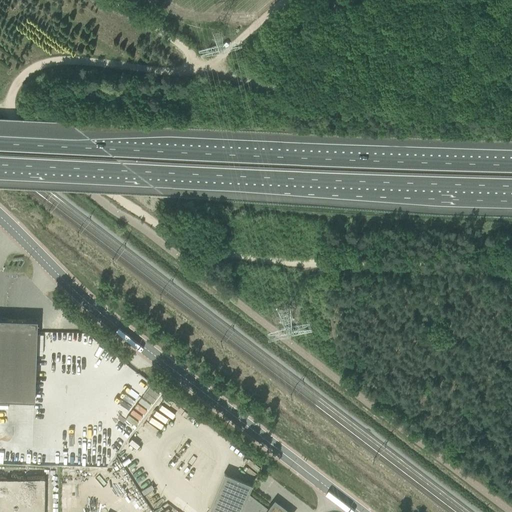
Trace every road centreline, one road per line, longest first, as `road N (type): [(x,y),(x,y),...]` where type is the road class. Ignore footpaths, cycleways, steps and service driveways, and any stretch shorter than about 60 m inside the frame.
road 1 (track): [(511,281),(484,272),(223,254),(178,241),(118,201),(12,120),(15,87),(33,70),(59,64),(179,71),(197,63)]
road 2 (motorway): [(0,165),(511,187)]
road 3 (motorway): [(511,165),(0,144)]
road 4 (tertiary): [(365,511),(90,306),(0,219)]
